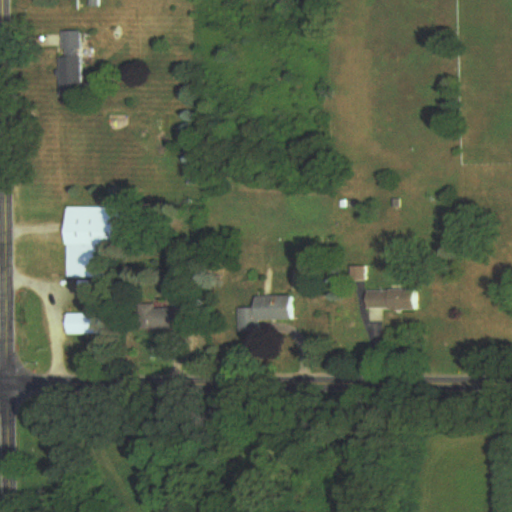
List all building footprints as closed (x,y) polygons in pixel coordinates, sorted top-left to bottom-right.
[(84,88),(84,33),(63,33),(63,88),(84,88)] [(116,279),(116,245),(140,245),(140,209),(71,209),(71,279),(116,279)] [(420,291),(370,291),(370,311),(420,311),(420,291)] [(259,298),(259,310),(242,310),(242,334),(262,334),(262,322),(296,322),(296,298),(259,298)] [(198,330),(198,307),(145,308),(145,330),(198,330)] [(68,336),(106,336),(106,315),(68,315),(68,336)]
